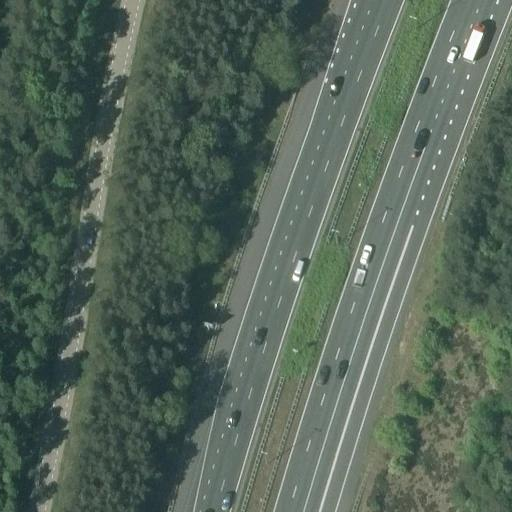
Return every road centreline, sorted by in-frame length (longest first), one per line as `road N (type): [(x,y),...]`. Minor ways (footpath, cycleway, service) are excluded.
road 1 (motorway): [(382,0),(307,196),(209,511)]
road 2 (tertiary): [(36,511),(128,0)]
road 3 (motorway): [(298,511),(390,225)]
road 4 (motorway): [(329,511),(367,366),(390,225)]
road 5 (motorway): [(390,225),(478,0)]
